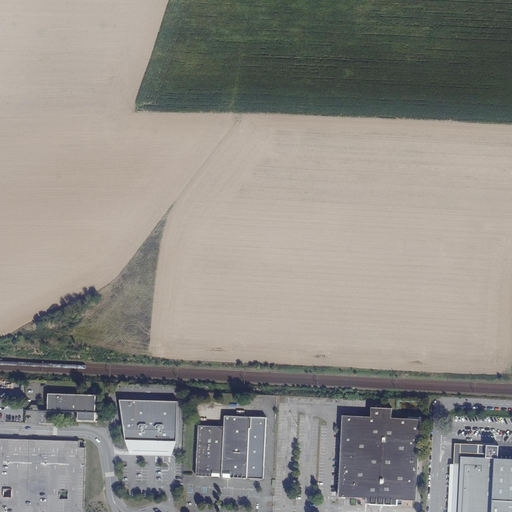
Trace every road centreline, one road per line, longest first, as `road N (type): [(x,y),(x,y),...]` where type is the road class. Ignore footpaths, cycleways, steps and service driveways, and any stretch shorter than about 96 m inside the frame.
road 1 (unclassified): [(0,430),(95,436),(105,446),(112,496)]
road 2 (unknown): [(259,485),(271,408),(209,407)]
